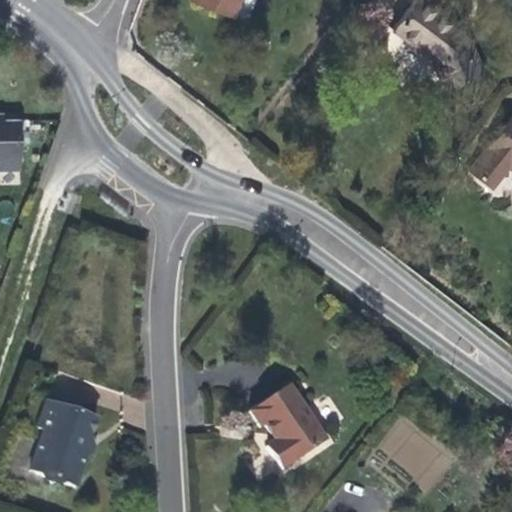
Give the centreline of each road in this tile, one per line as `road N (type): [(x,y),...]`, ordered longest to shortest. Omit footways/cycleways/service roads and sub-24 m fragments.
road 1 (tertiary): [(195,201),(250,214),(283,232),(511,391)]
road 2 (tertiary): [(511,371),(318,216),(212,171)]
road 3 (residential): [(172,511),(164,285),(175,236),(195,201)]
road 4 (track): [(0,333),(78,90)]
road 5 (tertiary): [(212,171),(142,120),(90,50)]
road 6 (tertiary): [(78,90),(89,129),(110,157),(158,190),(195,201)]
road 7 (tertiary): [(0,1),(57,52),(78,90)]
